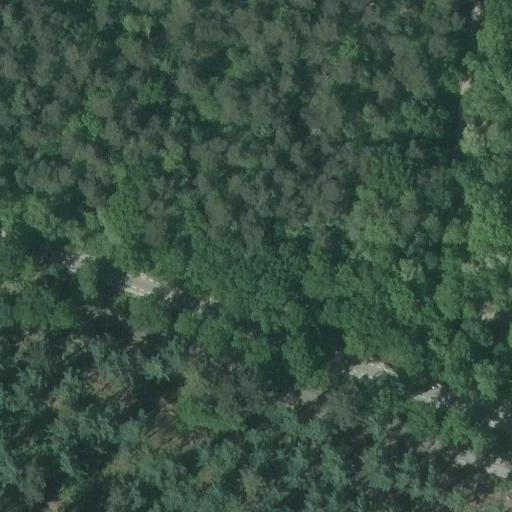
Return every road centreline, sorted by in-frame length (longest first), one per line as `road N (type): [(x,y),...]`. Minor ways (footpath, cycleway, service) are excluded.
road 1 (tertiary): [(511,426),(247,315),(0,240)]
road 2 (track): [(480,0),(438,310)]
road 3 (track): [(247,315),(438,310)]
